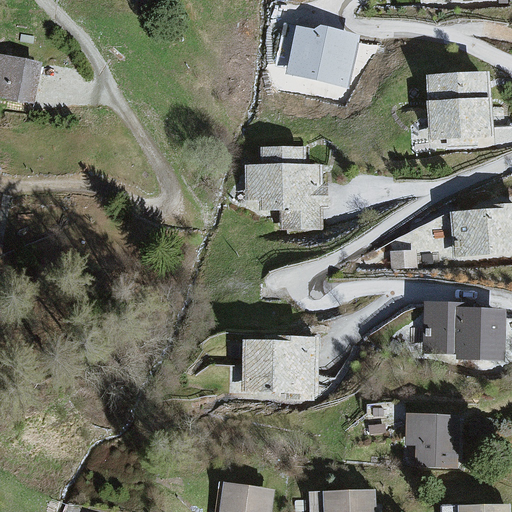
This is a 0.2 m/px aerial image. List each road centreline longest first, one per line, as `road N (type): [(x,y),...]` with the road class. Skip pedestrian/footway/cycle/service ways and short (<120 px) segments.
road 1 (residential): [(511,167),(301,274),(292,289),(315,304),(407,293),(511,308)]
road 2 (residential): [(352,0),(343,20),(358,34),(411,35),(511,67)]
